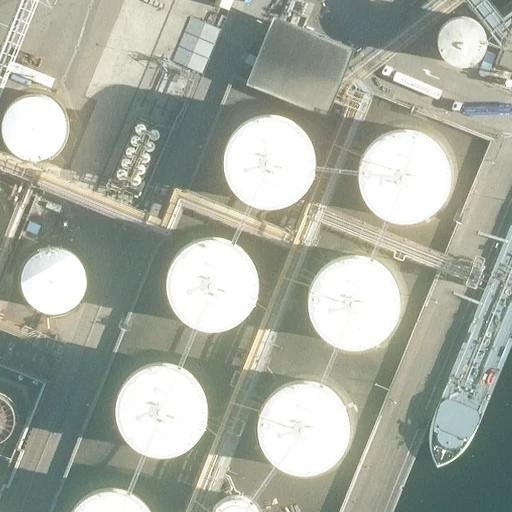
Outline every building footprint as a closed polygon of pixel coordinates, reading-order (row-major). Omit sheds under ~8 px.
[(203,0),(230,10),(233,0),(203,0)] [(511,0),(467,0),(488,27),(511,6),(511,0)] [(171,60),(202,74),(222,30),(190,16),(171,60)] [(438,34),(438,36),(438,38),(437,40),(437,41),(438,44),(438,46),(439,48),(440,50),(441,52),(442,55),(444,57),(446,59),(448,60),(450,61),(451,62),(454,63),(456,64),(459,64),(462,64),(463,64),(466,64),(468,63),(470,63),(472,62),(475,60),(476,59),(479,57),(480,55),(481,54),(483,52),(484,50),(484,49),(484,48),(485,46),(485,44),(485,41),(485,39),(485,37),(485,35),(484,33),(484,31),(483,29),(482,27),(480,25),(478,23),(477,22),(475,20),(472,19),(470,18),(468,17),(466,17),(464,16),(461,16),(460,16),(458,16),(455,17),(453,18),(451,19),(449,20),(447,21),(446,22),(444,24),(442,26),(441,28),(440,30),(439,32),(438,34)] [(351,52),(272,21),(246,87),(325,118),(351,52)] [(511,22),(495,64),(511,70),(511,22)] [(493,74),(493,75),(493,76),(493,77),(493,78),(493,79),(494,79),(494,80),(494,81),(495,81),(495,82),(496,83),(497,83),(498,84),(499,84),(500,84),(501,85),(502,84),(503,84),(504,84),(505,84),(505,83),(506,83),(507,82),(507,81),(508,81),(508,80),(509,79),(509,78),(509,77),(509,76),(509,75),(509,74),(508,73),(508,72),(507,71),(506,70),(505,69),(504,69),(503,69),(502,69),(501,69),(500,69),(499,69),(498,69),(497,70),(496,70),(496,71),(495,71),(495,72),(494,72),(494,73),(494,74),(493,74)] [(179,101),(189,77),(180,73),(170,97),(179,101)] [(6,111),(4,114),(4,115),(3,118),(3,121),(2,124),(2,125),(2,128),(3,131),(3,134),(4,138),(6,141),(7,143),(9,145),(10,148),(14,151),(16,152),(19,155),(23,157),(26,157),(30,158),(33,158),(36,158),(40,158),(45,157),(47,156),(50,155),(52,153),(56,151),(58,149),(60,147),(62,143),(64,139),(66,136),(66,135),(67,132),(67,129),(67,126),(67,123),(67,121),(66,118),(65,115),(64,112),(63,110),(60,106),(59,104),(57,102),(54,100),(52,99),(50,97),(47,96),(44,95),(42,94),(39,94),(36,94),(33,94),(30,94),(27,94),(25,95),(22,96),(19,97),(17,99),(15,100),(12,102),(10,104),(9,107),(7,109),(6,111)] [(293,122),(272,115),(250,118),(238,127),(227,141),(223,157),(225,172),(230,185),(241,196),(254,203),(276,205),(291,200),(303,191),(312,174),(314,153),(311,141),(302,128),(293,122)] [(145,129),(145,127),(145,126),(144,125),(143,124),(142,123),(141,123),(140,123),(138,123),(138,124),(136,125),(135,126),(135,127),(135,128),(135,129),(135,130),(136,131),(137,132),(138,132),(139,133),(140,133),(141,133),(142,132),(143,132),(144,131),(145,130),(145,129)] [(159,133),(158,132),(158,130),(156,129),(155,129),(154,129),(153,129),(151,129),(150,130),(150,131),(149,132),(149,133),(149,134),(149,135),(149,136),(150,137),(151,138),(152,138),(153,138),(154,138),(155,138),(156,138),(157,137),(158,136),(158,135),(159,134),(159,133)] [(428,136),(407,129),(385,133),(373,141),(363,155),(359,170),(360,185),(366,198),(376,209),(389,216),(411,218),(426,213),(437,204),(447,188),(448,167),(445,155),(436,142),(428,136)] [(140,140),(140,139),(140,138),(140,137),(139,136),(138,135),(136,135),(135,134),(134,135),(133,135),(132,136),(131,137),(130,138),(130,139),(130,141),(131,142),(132,143),(133,144),(134,144),(135,144),(136,144),(137,144),(138,143),(139,143),(140,141),(140,140)] [(154,144),(154,143),(153,142),(152,141),(151,141),(150,140),(149,140),(148,140),(147,141),(146,141),(145,142),(144,143),(144,144),(144,145),(144,146),(144,147),(145,148),(146,149),(147,150),(148,150),(149,150),(150,150),(151,150),(152,149),(153,148),(153,147),(154,146),(154,145),(154,144)] [(136,152),(136,150),(135,149),(135,148),(134,147),(133,147),(132,146),(131,146),(130,146),(129,146),(128,146),(127,148),(126,148),(126,149),(126,150),(126,151),(126,152),(126,153),(127,155),(128,155),(129,156),(131,156),(132,156),(133,155),(134,154),(135,154),(135,153),(136,152)] [(149,157),(149,155),(148,154),(148,153),(147,152),(145,152),(144,152),(143,152),(142,152),(141,153),(140,153),(140,154),(139,155),(139,156),(139,157),(139,158),(140,159),(140,160),(141,160),(142,161),(143,161),(144,162),(145,161),(146,161),(147,160),(148,160),(148,159),(149,158),(149,157)] [(131,162),(131,161),(130,160),(129,159),(128,158),(127,157),(125,157),(124,157),(123,158),(122,159),(122,160),(121,161),(121,162),(121,163),(121,164),(122,166),(123,166),(124,167),(125,167),(126,167),(127,167),(128,166),(129,166),(130,165),(130,164),(131,163),(131,162)] [(145,168),(144,167),(144,165),(143,164),(142,164),(141,163),(139,163),(138,163),(137,164),(136,164),(135,166),(135,167),(135,168),(135,169),(135,170),(136,171),(137,172),(138,173),(139,173),(140,173),(141,173),(142,172),(143,171),(144,170),(144,169),(145,168)] [(126,174),(126,172),(126,171),(125,170),(124,169),(122,169),(121,169),(120,169),(119,169),(117,170),(117,171),(117,172),(116,172),(116,173),(117,175),(117,176),(118,177),(119,178),(120,178),(121,178),(122,178),(123,178),(124,178),(125,177),(125,176),(126,175),(126,174)] [(140,179),(140,178),(139,177),(138,176),(138,175),(136,174),(134,174),(133,174),(132,175),(131,176),(130,177),(130,178),(130,179),(130,180),(131,181),(131,183),(132,183),(133,184),(134,184),(135,184),(136,184),(137,183),(138,183),(139,182),(140,181),(140,180),(140,179)] [(32,227),(31,228),(31,229),(32,231),(33,233),(33,235),(34,236),(36,236),(37,237),(39,237),(41,237),(43,237),(44,236),(45,235),(46,234),(47,233),(48,231),(48,230),(48,229),(48,228),(47,226),(47,224),(46,223),(45,222),(43,222),(42,221),(41,221),(39,221),(38,221),(36,221),(35,222),(34,223),(33,225),(32,226),(32,227)] [(237,243),(215,236),(194,240),(181,248),(171,262),(167,278),(168,293),(174,306),(184,318),(198,325),(220,327),(235,321),(246,312),(256,296),(258,274),(254,263),(245,250),(237,243)] [(22,269),(21,272),(21,275),(20,278),(20,279),(21,284),(21,286),(22,289),(23,292),(25,294),(27,298),(30,301),(32,303),(34,305),(37,306),(39,307),(43,309),(46,310),(49,310),(53,310),(54,310),(59,310),(61,309),(64,308),(67,307),(70,305),(73,303),(76,300),(78,298),(79,296),(81,294),(82,291),(83,290),(83,288),(84,286),(85,283),(85,280),(85,277),(85,274),(84,271),(83,269),(82,266),(81,263),(80,261),(77,257),(75,255),(73,253),(71,252),(67,250),(65,248),(62,247),(59,247),(56,246),(52,246),(51,246),(48,246),(44,247),(41,248),(38,249),(36,251),(34,252),(31,254),(29,256),(27,259),(25,262),(24,264),(23,267),(22,269)] [(378,262),(357,255),(335,259),(323,267),(313,281),(308,297),(310,312),(315,325),(326,336),(339,343),(361,345),(376,340),(388,331),(397,314),(399,293),(395,282),(386,268),(378,262)] [(9,306),(0,303),(0,310),(6,313),(9,306)] [(186,369),(165,362),(143,366),(131,374),(120,388),(116,404),(118,418),(123,431),(134,443),(147,450),(169,452),(184,446),(195,437),(205,421),(207,400),(203,388),(194,375),(186,369)] [(318,383),(304,380),(289,382),(276,389),(266,400),(260,413),(258,428),(262,442),(269,455),(281,464),(295,469),(310,469),(324,465),(336,456),(344,444),(348,430),(347,415),(341,401),(331,390),(318,383)] [(14,419),(14,416),(14,413),(14,412),(13,410),(12,407),(11,405),(10,403),(8,401),(6,399),(4,398),(3,397),(1,396),(0,395),(0,439),(2,439),(4,437),(6,436),(8,434),(9,432),(11,430),(12,428),(13,425),(13,424),(14,422),(14,419)] [(123,490),(114,488),(105,488),(96,491),(88,494),(81,500),(75,507),(71,511),(151,511),(146,504),(140,498),(132,493),(123,490)] [(232,494),(224,496),(215,504),(211,511),(257,511),(256,508),(250,499),(241,495),(232,494)]
